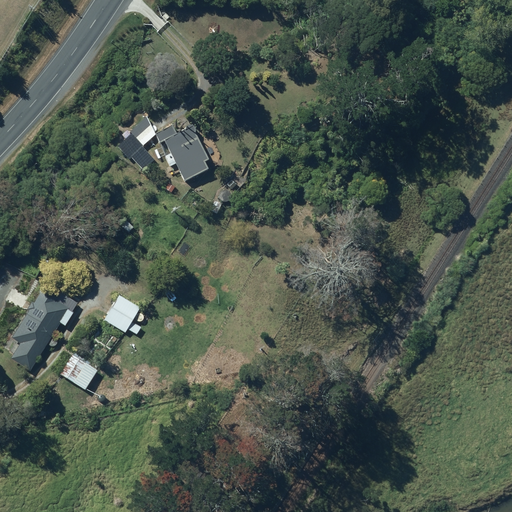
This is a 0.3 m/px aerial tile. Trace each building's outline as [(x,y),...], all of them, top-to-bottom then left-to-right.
[(188,123),(152,137),(173,189),(207,176),(203,166),(205,165),(188,123)] [(153,163),(133,137),(118,148),(128,161),(131,158),(142,172),(153,163)] [(51,293),(41,311),(48,316),(31,341),(35,343),(22,364),(33,372),(49,347),(53,349),(62,335),(55,330),(59,325),(63,327),(75,308),(51,293)] [(146,315),(116,296),(100,321),(123,335),(127,330),(134,334),(146,315)] [(96,368),(71,355),(61,375),(86,388),(96,368)]
